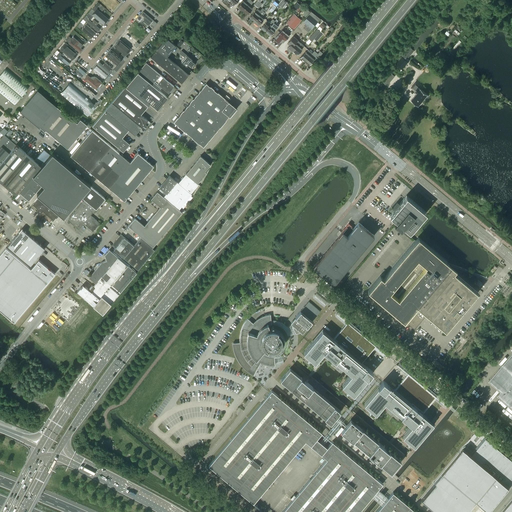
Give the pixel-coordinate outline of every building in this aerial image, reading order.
[(242,10),(251,0),(250,0),(247,0),(246,1),(247,2),(246,3),(243,0),(237,6),(242,10)] [(247,14),(252,8),(249,6),(253,2),(251,0),(242,10),(247,14)] [(287,3),(283,0),(282,0),(278,5),(282,8),(287,3)] [(254,21),(264,9),(262,8),(258,12),(260,13),(258,14),(255,11),(250,17),(254,21)] [(259,25),(263,19),(261,17),(266,11),(264,9),(254,21),(255,22),(254,23),(257,25),(258,24),(259,25)] [(97,10),(92,15),(104,25),(108,19),(97,10)] [(142,11),(137,16),(149,26),(153,20),(142,11)] [(294,29),(302,20),(294,13),(286,22),(294,29)] [(317,22),(309,15),(303,22),(311,29),(317,22)] [(91,17),(86,22),(98,32),(102,26),(91,17)] [(266,31),(274,21),(272,19),(270,22),(271,23),(270,24),(267,21),(262,27),(261,28),(264,31),(265,30),(266,31)] [(271,35),(275,29),(273,27),(276,23),(274,21),(266,31),(271,35)] [(85,23),(80,29),(92,38),(96,33),(85,23)] [(316,29),(308,38),(311,40),(318,31),(316,29)] [(279,43),(281,41),(283,42),(289,35),(282,30),(274,39),(279,43)] [(124,31),(120,37),(131,46),(136,41),(124,31)] [(446,49),(456,37),(452,34),(442,46),(446,49)] [(292,51),(300,42),(297,40),(293,36),(288,42),(290,44),(288,47),(292,51)] [(72,37),(68,42),(79,52),(84,46),(72,37)] [(188,74),(167,56),(176,46),(166,37),(150,56),(181,83),(188,74)] [(119,40),(114,45),(126,55),(130,50),(119,40)] [(302,49),(301,48),(304,46),(300,42),(292,51),(297,55),(302,49)] [(65,44),(61,49),(72,59),(76,54),(65,44)] [(402,68),(409,60),(407,59),(414,50),(410,47),(406,52),(405,52),(400,57),(402,58),(397,64),(402,68)] [(304,61),(312,53),(308,49),(306,52),(305,51),(300,57),(304,61)] [(111,51),(107,56),(117,64),(121,59),(111,51)] [(195,62),(193,61),(192,61),(191,60),(192,59),(181,51),(179,53),(184,57),(181,61),(186,66),(188,65),(191,68),(192,67),(193,66),(195,65),(195,64),(195,63),(194,63),(195,62)] [(309,65),(314,59),(316,61),(322,53),(320,51),(317,55),(316,54),(315,56),(312,53),(304,61),(309,65)] [(101,59),(97,64),(108,74),(113,69),(101,59)] [(174,86),(146,62),(137,72),(152,85),(155,81),(168,92),(174,86)] [(96,66),(91,71),(103,81),(107,76),(96,66)] [(0,74),(0,93),(14,105),(29,87),(6,68),(0,74)] [(167,97),(152,85),(137,72),(125,87),(148,106),(150,104),(157,110),(167,97)] [(90,73),(85,78),(97,88),(101,82),(90,73)] [(422,90),(423,89),(415,82),(411,88),(415,91),(414,91),(417,93),(411,100),(413,101),(412,102),(416,105),(417,104),(418,105),(424,98),(426,99),(428,96),(427,95),(428,94),(422,90)] [(221,109),(228,101),(206,83),(174,122),(203,146),(229,116),(221,109)] [(73,87),(65,97),(88,116),(96,106),(73,87)] [(125,87),(113,101),(142,127),(144,129),(150,122),(141,114),(148,106),(125,87)] [(40,127),(57,106),(38,90),(20,111),(39,128),(40,127)] [(135,135),(142,127),(113,101),(105,110),(128,130),(135,135)] [(230,116),(237,108),(229,101),(228,101),(221,109),(229,116),(230,116)] [(61,143),(77,123),(57,106),(40,127),(45,131),(46,130),(61,143)] [(122,137),(128,130),(105,110),(92,126),(123,152),(130,144),(122,137)] [(82,165),(103,140),(92,130),(70,155),(82,165)] [(0,162),(16,145),(4,135),(0,139),(0,162)] [(90,172),(102,157),(111,146),(103,140),(82,165),(90,172)] [(16,145),(0,162),(0,181),(16,195),(19,192),(32,176),(40,166),(16,145)] [(130,162),(121,154),(111,146),(102,157),(113,167),(120,173),(130,162)] [(52,153),(33,175),(44,185),(37,194),(39,196),(33,204),(38,208),(36,211),(40,214),(43,210),(53,219),(55,217),(56,218),(60,214),(64,217),(81,196),(90,186),(90,185),(64,163),(52,153)] [(131,193),(150,170),(153,166),(138,153),(130,162),(120,173),(121,174),(115,180),(123,186),(131,193)] [(205,171),(210,164),(200,156),(186,173),(197,183),(206,172),(205,171)] [(101,181),(113,167),(102,157),(90,172),(101,181)] [(121,174),(120,173),(113,167),(101,181),(109,188),(115,180),(121,174)] [(190,193),(198,184),(197,183),(186,173),(178,183),(190,193)] [(179,209),(191,194),(190,193),(178,183),(176,181),(169,175),(159,187),(166,193),(163,196),(179,209)] [(29,200),(42,185),(32,176),(19,192),(29,200)] [(116,194),(123,186),(115,180),(109,188),(116,194)] [(90,215),(95,208),(96,209),(105,198),(90,186),(81,197),(84,199),(69,217),(73,220),(72,221),(75,223),(76,223),(80,226),(84,222),(86,223),(85,225),(93,231),(94,230),(95,229),(100,223),(90,215)] [(124,201),(131,193),(123,186),(116,194),(124,201)] [(167,229),(182,212),(179,209),(163,196),(157,191),(151,199),(160,207),(152,216),(167,229)] [(407,233),(426,212),(415,202),(414,202),(406,195),(401,202),(390,215),(396,220),(394,223),(415,241),(416,240),(407,233)] [(159,239),(167,229),(152,216),(144,226),(135,218),(128,225),(131,228),(141,236),(153,246),(156,242),(159,239)] [(333,283),(374,235),(358,222),(353,229),(350,227),(351,226),(350,225),(349,224),(348,224),(347,225),(347,227),(347,228),(343,232),(342,232),(318,261),(313,267),(333,283)] [(22,229),(7,245),(15,252),(29,235),(22,229)] [(138,270),(154,250),(152,247),(153,246),(141,236),(133,245),(121,234),(114,242),(115,243),(113,245),(116,247),(113,249),(138,270)] [(29,235),(15,252),(23,259),(37,242),(29,235)] [(456,269),(451,265),(447,261),(446,261),(418,237),(416,240),(415,241),(385,276),(382,274),(380,276),(368,290),(404,321),(404,320),(409,315),(413,319),(416,314),(412,311),(417,305),(445,329),(477,291),(453,271),(456,269)] [(37,242),(23,259),(30,265),(45,248),(37,242)] [(6,247),(0,254),(0,310),(14,322),(55,273),(50,269),(48,267),(38,259),(31,269),(6,247)] [(102,313),(137,273),(109,250),(104,255),(106,260),(101,262),(94,270),(88,277),(97,285),(94,288),(91,285),(88,288),(90,289),(89,290),(85,286),(81,287),(76,292),(102,313)] [(302,332),(311,322),(312,321),(300,311),(295,317),(297,319),(291,324),(292,326),(292,327),(292,328),(292,329),(293,329),(293,330),(294,331),(295,331),(296,333),(301,332),(302,332)] [(282,341),(282,339),(282,338),(282,337),(282,336),(281,335),(281,334),(280,333),(279,332),(277,331),(276,330),(275,330),(273,329),(271,329),(270,329),(270,330),(268,324),(269,324),(270,324),(271,324),(270,314),(269,314),(267,315),(264,315),(266,320),(264,321),(262,322),(260,323),(258,325),(257,326),(252,322),(247,318),(247,319),(245,321),(244,323),(243,325),(242,327),(241,330),(240,332),(240,335),(239,337),(239,340),(239,342),(233,343),(233,346),(234,348),(235,351),(236,354),(237,357),(238,359),(240,362),(242,364),(244,366),(246,369),(248,370),(250,372),(253,374),(256,368),(257,369),(260,362),(262,363),(264,364),(266,364),(267,365),(269,365),(270,365),(272,365),(273,365),(275,365),(274,359),(271,359),(272,355),(270,355),(268,355),(267,354),(265,354),(264,353),(262,352),(266,348),(267,348),(267,349),(268,349),(269,350),(270,350),(272,350),(273,350),(275,350),(276,349),(277,348),(279,348),(280,346),(281,345),(282,343),(282,342),(282,341)] [(362,362),(375,347),(376,346),(347,322),(347,323),(333,339),(328,334),(322,330),(321,331),(304,351),(303,352),(315,362),(324,351),(327,353),(328,353),(330,354),(329,355),(335,360),(336,360),(352,373),(351,374),(342,385),(354,394),(367,378),(371,381),(352,403),(348,408),(339,419),(336,416),(340,410),(329,401),(328,401),(312,388),(313,387),(306,382),(306,383),(304,381),(304,380),(290,368),(289,369),(280,380),(330,421),(330,422),(333,419),(337,421),(320,441),(316,439),(322,432),(321,432),(280,397),(271,390),(264,399),(261,403),(208,465),(253,503),(280,471),(305,441),(327,459),(281,511),(358,511),(371,496),(375,499),(378,502),(382,505),(375,511),(416,511),(393,493),(393,492),(388,498),(384,495),(381,492),(377,489),(382,483),(333,442),(332,441),(327,447),(323,444),(340,424),(344,427),(341,431),(342,431),(374,459),(377,461),(390,472),(391,473),(401,461),(386,449),(386,450),(384,448),(384,447),(378,442),(378,443),(362,429),(351,419),(346,425),(343,422),(352,411),(356,406),(374,384),(378,387),(364,403),(376,413),(385,402),(385,401),(401,415),(407,420),(408,420),(410,421),(409,422),(412,425),(403,436),(414,445),(433,423),(422,413),(436,397),(408,373),(407,374),(394,390),(383,380),(380,384),(370,375),(373,372),(362,362)] [(511,408),(511,353),(489,381),(501,392),(497,396),(511,408)] [(437,368),(439,365),(432,358),(429,361),(437,368)] [(490,511),(511,483),(511,460),(486,439),(472,455),(463,448),(421,499),(436,511),(467,511),(477,501),(482,504),(490,511)] [(511,511),(511,498),(500,511),(511,511)]
